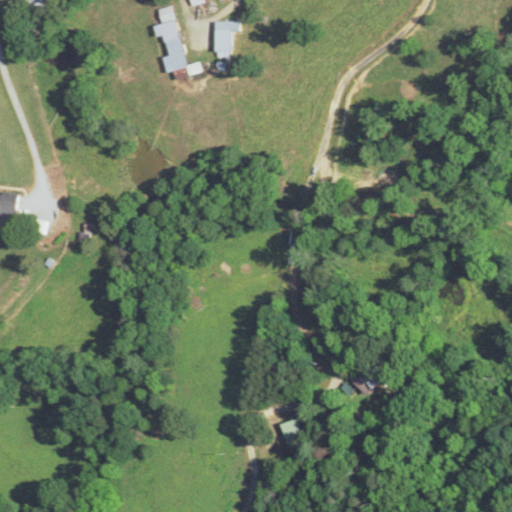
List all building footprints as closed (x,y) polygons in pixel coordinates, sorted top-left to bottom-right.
[(193,66),(176,7),(158,12),(165,35),(168,34),(173,54),(166,56),(171,74),(193,67),(195,74),(207,71),(205,62),(193,66)] [(236,32),(243,32),(243,21),(220,21),(220,57),(236,57),(236,32)] [(474,70),(458,96),(471,104),(486,77),(474,70)] [(0,213),(22,215),(23,192),(0,190),(0,213)] [(393,377),(374,362),(359,382),(378,396),(393,377)] [(297,447),(313,442),(305,418),(289,424),(297,447)]
